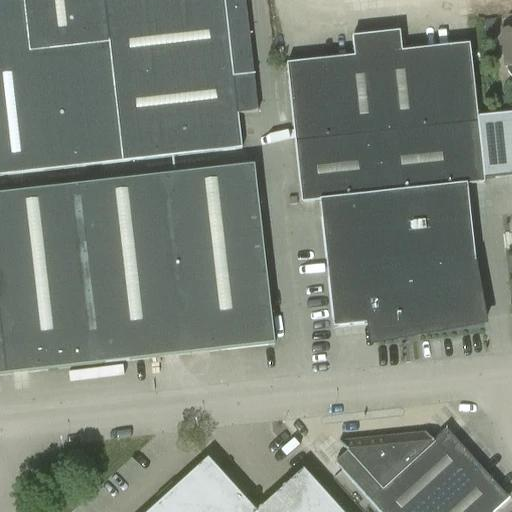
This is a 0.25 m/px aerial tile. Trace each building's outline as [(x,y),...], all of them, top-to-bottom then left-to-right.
[(0,0),(0,173),(238,147),(234,112),(253,110),(241,0),(0,0)] [(310,0),(314,30),(398,21),(395,0),(310,0)] [(511,30),(501,31),(505,68),(506,67),(507,72),(509,76),(511,78),(511,30)] [(352,57),(285,64),(300,204),(318,202),(331,329),(373,325),(374,333),(480,321),(465,186),(483,184),(468,45),(400,52),(398,32),(350,37),(352,57)] [(511,114),(476,119),(483,180),(511,176),(511,114)] [(0,375),(272,345),(252,166),(0,194),(0,375)] [(346,452),(333,464),(376,511),(493,511),(506,500),(444,431),(431,442),(423,433),(338,443),(346,452)] [(252,511),(206,460),(164,498),(175,511),(252,511)] [(253,511),(337,511),(300,471),(253,511)] [(175,511),(164,498),(148,511),(175,511)]
